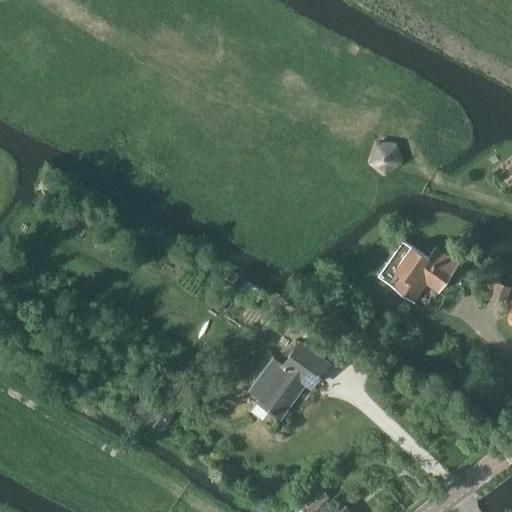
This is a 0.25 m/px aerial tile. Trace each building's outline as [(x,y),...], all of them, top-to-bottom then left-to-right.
[(76,241),(83,229),(65,218),(57,230),(76,241)] [(427,258),(410,246),(393,271),(398,274),(390,286),(412,302),(425,284),(437,292),(457,264),(434,248),(427,258)] [(251,308),(259,295),(241,284),(233,297),(251,308)] [(220,313),(228,300),(218,294),(210,307),(220,313)] [(310,386),(326,363),(298,342),(280,366),(269,358),(244,393),(257,402),(255,405),(276,421),(304,382),(310,386)] [(157,434),(170,413),(142,396),(129,416),(157,434)] [(307,511),(310,511),(327,499),(316,486),(298,500),(307,511)]
